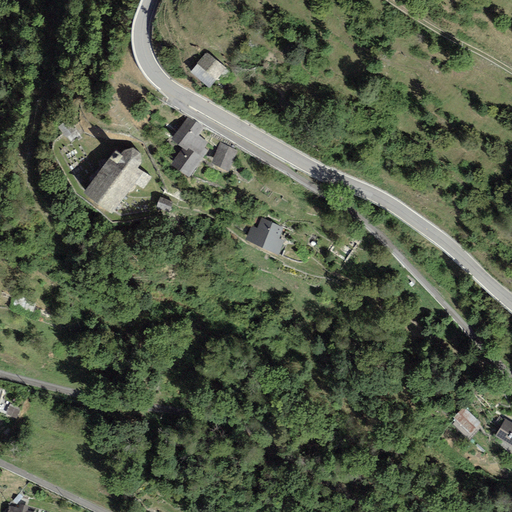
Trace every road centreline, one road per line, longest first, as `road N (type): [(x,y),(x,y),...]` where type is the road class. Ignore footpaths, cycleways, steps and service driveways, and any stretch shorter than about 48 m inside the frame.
road 1 (tertiary): [(511,380),(359,217),(200,117),(168,81)]
road 2 (tertiary): [(511,301),(418,222),(168,81)]
road 3 (tertiary): [(0,373),(238,423),(371,511)]
road 4 (track): [(384,0),(511,75)]
road 5 (tertiary): [(109,511),(0,461)]
